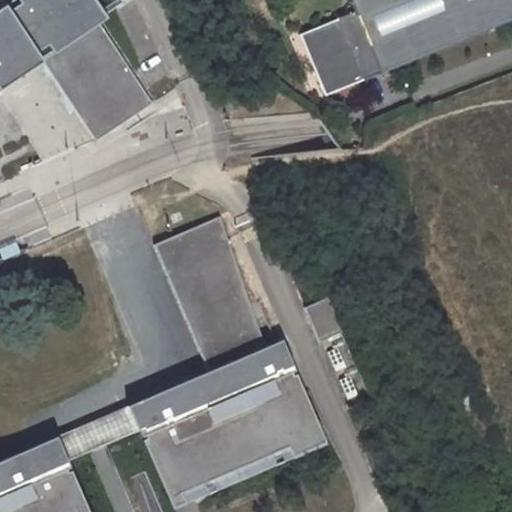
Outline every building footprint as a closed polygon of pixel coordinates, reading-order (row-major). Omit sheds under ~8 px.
[(0,88),(22,75),(45,59),(99,141),(155,103),(86,0),(6,0),(9,4),(0,9),(0,88)] [(303,37),(330,98),(362,85),(511,22),(511,0),(352,0),(359,14),(303,37)] [(511,154),(437,185),(468,258),(511,239),(511,154)] [(138,432),(171,507),(173,505),(322,441),(296,374),(292,376),(290,372),(294,371),(283,340),(267,347),(222,216),(156,245),(210,371),(156,394),(167,420),(138,432)] [(305,308),(319,342),(343,332),(329,298),(305,308)] [(33,477),(64,463),(90,452),(106,445),(138,432),(167,420),(156,394),(25,450),(22,451),(33,477)] [(0,511),(85,511),(64,463),(33,477),(22,451),(0,460),(0,511)]
